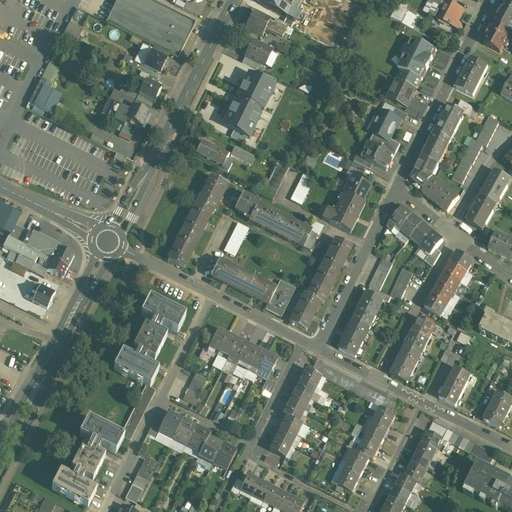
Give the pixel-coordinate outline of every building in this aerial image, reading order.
[(196,24),(147,0),(119,0),(107,24),(154,48),(168,55),(178,60),(196,24)] [(257,0),(256,3),(301,25),(305,17),(295,12),(300,0),(257,0)] [(443,0),(430,0),(424,13),(434,18),(443,1),(443,0)] [(511,0),(508,0),(494,26),(495,26),(510,35),(511,31),(511,0)] [(185,6),(177,1),(174,6),(183,10),(185,6)] [(453,6),(443,1),(434,18),(455,29),(464,12),(453,6)] [(420,18),(397,7),(390,19),(404,27),(414,32),(420,18)] [(263,15),(262,17),(254,13),(246,29),(263,38),(266,32),(282,40),(286,32),(274,25),(270,23),(271,22),(266,19),(267,17),(263,15)] [(289,27),(276,21),(274,25),(286,32),(289,27)] [(69,25),(65,35),(84,41),(88,31),(69,25)] [(510,35),(495,26),(490,34),(489,33),(486,39),(487,40),(484,46),(500,55),(511,35),(510,35)] [(436,52),(413,40),(408,49),(406,47),(401,56),(404,57),(398,70),(401,72),(396,81),(398,82),(416,91),(421,81),(422,82),(422,81),(420,79),(424,71),(426,73),(433,60),(430,58),(433,52),(436,53),(436,52)] [(254,42),(246,58),(259,66),(264,68),(273,53),(254,42)] [(168,55),(154,48),(152,52),(166,59),(168,55)] [(146,52),(143,51),(137,62),(136,64),(144,68),(152,52),(147,50),(146,52)] [(166,59),(152,52),(144,68),(160,76),(168,60),(166,59)] [(137,62),(127,57),(124,64),(142,73),(144,68),(136,64),(137,62)] [(259,66),(246,58),(243,64),(256,71),(259,66)] [(352,59),(340,82),(345,85),(357,61),(352,59)] [(471,61),(456,90),(472,98),(487,69),(471,61)] [(34,88),(42,68),(38,66),(30,86),(34,88)] [(160,76),(144,68),(142,73),(158,81),(160,76)] [(259,81),(248,75),(223,125),(234,131),(246,137),(248,138),(274,88),(272,87),(259,81)] [(262,75),(259,81),(272,87),(275,81),(262,75)] [(416,91),(396,81),(395,85),(415,94),(416,91)] [(511,81),(501,98),(511,103),(511,81)] [(162,90),(147,82),(140,97),(154,104),(162,90)] [(46,88),(39,85),(37,89),(29,104),(53,116),(62,96),(46,88)] [(415,94),(395,85),(387,99),(407,109),(411,102),(415,94)] [(140,97),(123,89),(121,94),(137,102),(140,97)] [(121,94),(120,94),(115,105),(127,111),(126,113),(130,116),(134,108),(137,102),(121,94)] [(115,105),(108,101),(101,115),(108,119),(115,105)] [(426,109),(411,102),(407,109),(422,116),(426,109)] [(474,110),(462,103),(457,112),(465,116),(464,116),(469,119),(474,110)] [(127,111),(115,105),(108,119),(118,124),(124,127),(127,123),(126,122),(130,116),(126,113),(127,111)] [(404,114),(385,105),(381,112),(401,122),(402,121),(405,122),(408,116),(404,114)] [(447,107),(434,133),(452,142),(464,116),(465,116),(457,112),(447,107)] [(134,108),(130,116),(126,122),(127,123),(142,130),(149,116),(134,108)] [(422,116),(407,109),(404,114),(408,116),(419,122),(422,116)] [(401,122),(381,112),(377,120),(374,126),(377,128),(373,136),(388,144),(389,141),(397,126),(399,127),(401,122)] [(374,118),(367,132),(369,133),(368,134),(373,136),(377,128),(374,126),(377,120),(374,118)] [(476,143),(472,141),(464,158),(474,164),(482,148),(486,150),(499,124),(489,118),(476,143)] [(124,127),(118,124),(115,130),(120,133),(124,127)] [(120,133),(118,138),(129,143),(134,132),(124,127),(120,133)] [(246,137),(234,131),(230,139),(242,145),(246,137)] [(434,133),(422,159),(439,168),(452,142),(434,133)] [(30,143),(32,137),(26,135),(24,141),(30,143)] [(407,135),(403,142),(408,144),(412,137),(407,135)] [(104,142),(93,136),(90,141),(102,147),(104,142)] [(388,144),(373,136),(369,145),(394,157),(400,146),(389,141),(388,144)] [(219,151),(203,143),(196,157),(212,166),(219,151)] [(394,157),(369,145),(365,152),(370,154),(366,162),(361,160),(372,166),(386,173),(388,169),(390,170),(393,165),(391,164),(394,157)] [(23,149),(22,151),(15,148),(12,154),(27,161),(31,153),(23,149)] [(254,158),(235,149),(231,157),(249,166),(254,158)] [(229,156),(219,151),(212,166),(228,173),(232,165),(226,162),(229,156)] [(126,160),(116,155),(113,161),(123,166),(126,160)] [(372,166),(361,160),(356,157),(353,163),(365,170),(369,171),(372,166)] [(464,158),(452,182),(462,187),(472,167),(474,164),(464,158)] [(439,168),(422,159),(411,181),(424,191),(434,179),(439,168)] [(289,168),(278,163),(261,197),(272,203),(289,168)] [(365,170),(353,163),(350,169),(362,175),(365,170)] [(511,182),(494,172),(480,198),(497,207),(511,182)] [(315,181),(304,176),(290,202),(301,207),(315,181)] [(227,187),(211,179),(201,198),(198,197),(195,204),(196,205),(212,213),(214,214),(227,187)] [(349,187),(345,196),(362,205),(370,188),(359,182),(359,183),(351,179),(347,186),(349,187)] [(459,200),(434,179),(424,191),(422,194),(447,215),(459,200)] [(259,204),(243,196),(236,212),(251,220),(258,207),(259,204)] [(345,196),(343,196),(334,214),(327,210),(322,220),(329,223),(329,224),(350,235),(351,233),(350,233),(355,223),(356,223),(359,217),(358,217),(363,207),(364,207),(364,206),(362,205),(345,196)] [(497,207),(480,198),(466,223),(483,232),(497,207)] [(21,215),(0,204),(0,230),(10,236),(16,226),(21,215)] [(196,205),(182,233),(198,241),(212,213),(196,205)] [(258,207),(251,220),(249,223),(276,237),(284,220),(258,207)] [(390,224),(396,229),(400,233),(400,232),(412,218),(402,210),(390,224)] [(412,218),(400,232),(410,240),(422,226),(412,218)] [(309,232),(284,220),(276,237),(303,250),(311,236),(312,234),(309,232)] [(323,228),(313,223),(309,232),(312,234),(311,236),(317,239),(318,239),(323,228)] [(396,229),(390,224),(390,223),(389,225),(387,229),(392,233),(396,229)] [(237,225),(224,252),(235,257),(248,231),(237,225)] [(26,231),(16,226),(10,236),(8,240),(19,245),(25,233),(26,231)] [(422,226),(410,240),(420,248),(432,234),(422,226)] [(32,236),(25,233),(19,245),(26,249),(32,236)] [(198,241),(182,233),(168,261),(184,269),(198,241)] [(432,234),(420,248),(429,256),(430,256),(435,250),(442,242),(432,234)] [(511,241),(495,234),(488,251),(511,262),(511,241)] [(55,244),(39,236),(37,239),(32,236),(26,249),(41,256),(45,258),(52,262),(59,250),(59,249),(54,247),(55,244)] [(317,239),(311,236),(304,250),(309,253),(317,239)] [(335,241),(321,269),(337,277),(351,249),(335,241)] [(10,251),(1,248),(0,250),(0,254),(8,257),(10,251)] [(74,257),(59,250),(52,262),(67,270),(68,270),(74,257)] [(435,250),(430,256),(429,256),(426,260),(433,266),(440,254),(435,250)] [(473,263),(458,253),(450,265),(466,274),(473,263)] [(19,257),(14,254),(10,262),(14,264),(15,265),(19,257)] [(34,265),(19,257),(15,265),(27,271),(30,273),(34,265)] [(52,262),(45,258),(43,262),(51,265),(47,272),(62,280),(67,270),(52,262)] [(248,276),(219,261),(211,277),(239,292),(248,276)] [(393,266),(382,261),(380,266),(390,271),(393,266)] [(15,265),(14,264),(11,271),(23,278),(27,271),(15,265)] [(466,274),(450,265),(444,276),(460,285),(466,274)] [(390,271),(380,266),(377,272),(387,277),(390,271)] [(337,277),(321,269),(306,298),(320,304),(322,306),(337,277)] [(413,276),(403,270),(400,276),(410,281),(413,276)] [(387,277),(377,272),(374,277),(384,282),(387,277)] [(276,290),(248,276),(239,292),(268,306),(276,290)] [(410,281),(400,276),(397,281),(408,286),(410,281)] [(460,285),(444,276),(437,287),(453,296),(460,285)] [(384,282),(374,277),(372,283),(382,288),(384,282)] [(408,286),(397,281),(395,287),(405,292),(408,286)] [(268,306),(266,311),(281,319),(295,290),(280,283),(268,306)] [(382,288),(372,283),(369,288),(370,288),(379,293),(382,288)] [(55,295),(36,285),(32,293),(36,295),(32,303),(47,310),(55,295)] [(405,292),(395,287),(392,292),(402,297),(405,292)] [(453,296),(437,287),(431,298),(447,307),(453,296)] [(379,293),(370,288),(367,294),(383,302),(388,304),(391,299),(389,298),(379,293)] [(402,297),(392,292),(389,298),(391,299),(399,303),(402,297)] [(383,302),(367,294),(353,322),(369,330),(383,302)] [(306,298),(304,296),(290,325),(306,332),(320,304),(306,298)] [(447,307),(431,298),(424,309),(440,319),(447,307)] [(139,339),(160,349),(166,338),(158,334),(162,327),(177,335),(185,318),(149,301),(141,317),(153,323),(150,330),(145,328),(139,339)] [(509,348),(511,340),(511,328),(494,320),(495,318),(487,314),(484,319),(486,320),(480,333),(509,348)] [(435,327),(419,319),(405,348),(421,356),(435,327)] [(369,330),(353,322),(339,351),(355,359),(369,330)] [(218,331),(208,352),(217,357),(228,336),(218,331)] [(457,341),(468,348),(473,340),(461,333),(457,341)] [(228,336),(217,357),(227,362),(238,341),(228,336)] [(160,349),(139,339),(133,351),(138,354),(134,361),(122,355),(114,371),(146,387),(149,389),(157,373),(142,365),(146,358),(154,362),(160,349)] [(238,341),(227,362),(237,366),(248,346),(238,341)] [(248,346),(237,366),(247,371),(258,351),(248,346)] [(421,356),(405,348),(391,376),(408,384),(421,356)] [(258,351),(247,371),(257,376),(267,355),(258,351)] [(440,362),(447,363),(449,352),(443,351),(440,362)] [(267,355),(257,376),(266,381),(277,360),(267,355)] [(396,405),(315,363),(310,373),(321,379),(380,409),(391,414),(396,405)] [(471,377),(454,369),(439,399),(455,407),(471,377)] [(310,373),(306,371),(300,382),(315,390),(321,379),(310,373)] [(206,379),(196,374),(193,380),(203,385),(206,379)] [(203,385),(193,380),(190,385),(200,390),(203,385)] [(315,390),(300,382),(294,393),(310,401),(315,390)] [(200,390),(190,385),(188,390),(198,396),(200,390)] [(146,387),(134,410),(144,415),(155,392),(149,389),(146,387)] [(198,396),(188,390),(185,396),(195,401),(198,396)] [(310,401),(294,393),(289,405),(304,413),(310,401)] [(511,404),(511,399),(498,393),(483,422),(500,430),(511,404)] [(195,401),(185,396),(182,401),(195,407),(198,402),(195,401)] [(304,413),(289,405),(283,416),(286,418),(298,424),(304,413)] [(391,414),(380,409),(374,420),(390,428),(395,417),(391,414)] [(134,410),(120,437),(123,439),(130,442),(144,415),(134,410)] [(218,413),(214,421),(220,423),(223,415),(218,413)] [(182,421),(168,414),(165,420),(158,434),(159,434),(172,441),(182,421)] [(157,415),(147,436),(156,440),(159,434),(158,434),(165,420),(157,415)] [(298,424),(286,418),(281,429),(296,437),(302,426),(298,424)] [(390,428),(374,420),(368,432),(384,439),(390,428)] [(120,437),(88,421),(80,437),(92,443),(88,450),(83,447),(77,460),(99,471),(104,458),(97,454),(100,448),(115,455),(123,439),(120,437)] [(182,421),(172,441),(186,448),(196,428),(182,421)] [(447,431),(433,424),(428,433),(442,440),(447,431)] [(359,438),(360,434),(362,427),(357,426),(353,436),(359,438)] [(196,428),(186,448),(200,455),(208,439),(210,435),(196,428)] [(296,437),(281,429),(275,440),(291,448),(296,437)] [(447,431),(443,441),(448,444),(453,434),(447,431)] [(384,439),(368,432),(363,443),(378,451),(384,439)] [(443,441),(427,433),(422,445),(437,452),(443,441)] [(458,437),(453,434),(448,444),(453,447),(458,437)] [(464,440),(458,437),(453,447),(459,449),(464,440)] [(222,446),(208,439),(200,455),(198,458),(212,465),(222,446)] [(291,448),(275,440),(269,452),(285,460),(291,448)] [(464,440),(459,449),(464,452),(469,442),(464,440)] [(469,442),(464,452),(470,455),(475,445),(469,442)] [(378,451),(363,443),(357,454),(369,460),(373,462),(378,451)] [(437,452),(422,445),(416,456),(432,464),(437,452)] [(475,445),(470,455),(490,465),(495,455),(475,445)] [(236,453),(222,446),(212,465),(226,472),(236,453)] [(139,451),(137,456),(145,460),(147,455),(139,451)] [(357,454),(354,452),(348,464),(363,472),(369,460),(357,454)] [(432,464),(416,456),(410,467),(426,475),(432,464)] [(267,458),(264,463),(276,469),(279,463),(267,458)] [(92,482),(99,471),(77,460),(71,472),(75,474),(72,480),(60,475),(52,491),(87,509),(96,493),(81,485),(84,478),(92,482)] [(363,472),(348,464),(342,475),(358,483),(363,472)] [(511,482),(478,466),(465,491),(499,509),(500,508),(511,483),(511,482)] [(152,472),(142,467),(139,472),(150,477),(152,472)] [(426,475),(410,467),(405,478),(417,485),(420,486),(426,475)] [(150,477),(139,472),(137,477),(147,482),(150,477)] [(358,483),(342,475),(336,486),(352,494),(358,483)] [(147,482),(137,477),(134,481),(145,487),(147,482)] [(259,483),(248,477),(240,492),(251,498),(259,483)] [(405,478),(401,477),(395,488),(411,496),(417,485),(405,478)] [(145,487),(134,481),(132,486),(143,491),(145,487)] [(270,488),(259,483),(251,498),(262,504),(270,488)] [(511,511),(511,483),(500,508),(507,511),(511,511)] [(143,491),(132,486),(130,491),(140,496),(143,491)] [(270,488),(262,504),(274,509),(281,494),(270,488)] [(411,496),(395,488),(390,499),(405,507),(411,496)] [(140,496),(130,491),(125,500),(136,505),(140,496)] [(286,511),(293,500),(281,494),(274,509),(278,511),(286,511)] [(402,511),(405,507),(390,499),(384,510),(387,511),(402,511)] [(56,505),(45,500),(42,505),(53,511),(56,505)] [(293,500),(286,511),(300,511),(304,505),(293,500)]
